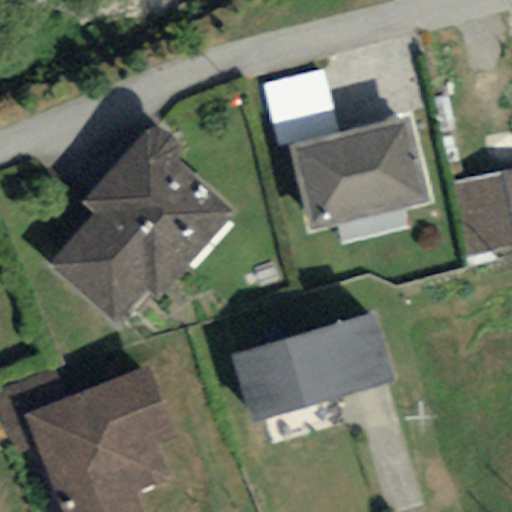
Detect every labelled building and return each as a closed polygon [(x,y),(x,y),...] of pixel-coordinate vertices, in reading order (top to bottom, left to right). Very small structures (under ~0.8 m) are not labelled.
[(405,114),(288,142),(307,223),(424,195),(405,114)] [(149,120),(138,125),(80,194),(93,204),(45,262),(112,316),(142,279),(157,291),(232,202),(176,156),(180,145),(178,133),(172,125),(161,121),(149,120)] [(511,167),(453,178),(466,254),(511,245),(511,167)] [(370,303),(230,347),(252,417),(392,373),(370,303)] [(54,367),(0,386),(0,413),(15,451),(38,443),(66,511),(144,511),(136,486),(169,471),(156,438),(175,430),(147,357),(64,393),(54,367)]
